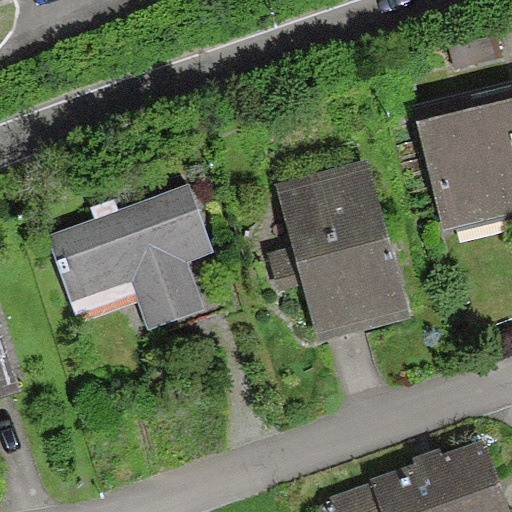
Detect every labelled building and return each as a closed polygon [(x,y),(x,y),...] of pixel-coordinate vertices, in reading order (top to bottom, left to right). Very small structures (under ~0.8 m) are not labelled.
[(497,36),(451,48),(457,69),(502,57),(497,36)] [(511,213),(511,81),(413,105),(443,230),(511,213)] [(386,233),(366,165),(274,191),(292,252),(271,258),(280,291),(301,285),(319,349),(411,322),(386,233)] [(221,262),(190,177),(98,210),(44,229),(73,310),(132,289),(150,339),(213,316),(196,271),(221,262)] [(0,403),(22,397),(0,327),(0,403)] [(507,511),(484,447),(443,461),(441,455),(430,459),(416,463),(419,470),(372,486),(331,499),(323,511),(507,511)]
